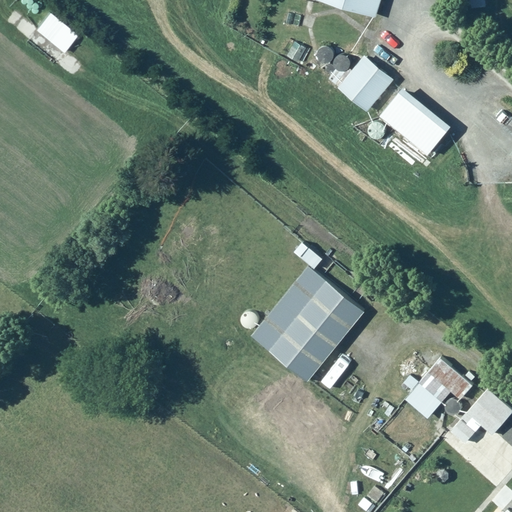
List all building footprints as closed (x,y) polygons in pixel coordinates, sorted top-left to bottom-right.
[(67,25),(36,0),(26,0),(17,13),(53,43),(67,25)] [(384,0),(331,0),(380,14),(384,0)] [(340,61),(328,77),(370,109),(397,73),(366,49),(351,69),(340,61)] [(409,81),(383,110),(433,154),(459,124),(409,81)] [(310,259),(252,333),(310,378),(366,306),(321,271),(333,257),(306,236),(296,249),(310,259)] [(476,378),(442,352),(422,380),(412,372),(406,381),(415,388),(409,397),(434,416),(454,390),(462,396),(476,378)] [(511,412),(511,401),(490,384),(454,428),(470,441),(484,424),(496,433),(511,412)]
